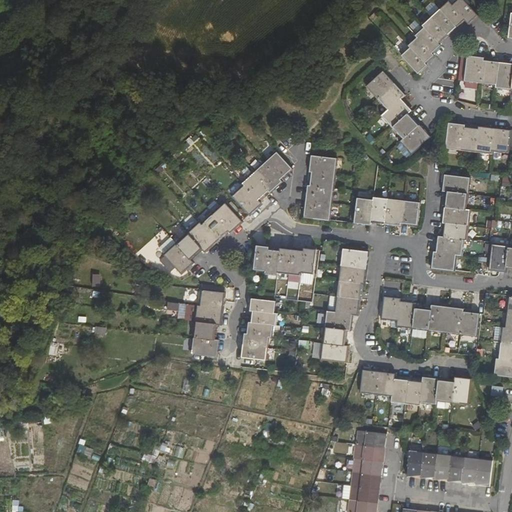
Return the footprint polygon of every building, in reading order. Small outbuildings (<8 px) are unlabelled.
[(459,0),(454,5),(466,18),(469,22),(474,18),(478,14),(464,0),(459,0)] [(451,1),(442,9),(458,26),(462,22),(466,18),(454,5),(451,1)] [(433,17),(448,34),(453,30),(458,26),(442,9),(433,17)] [(426,27),(439,42),(444,38),(448,34),(433,17),(424,25),(426,27)] [(419,37),(433,52),(437,48),(441,44),(439,42),(426,27),(417,35),(419,37)] [(412,47),(426,62),(430,58),(434,54),(433,52),(419,37),(410,46),(412,47)] [(401,50),(407,46),(402,39),(396,43),(401,50)] [(412,47),(403,56),(418,72),(422,69),(427,64),(426,62),(412,47)] [(465,81),(481,83),(484,60),(485,57),(476,56),(468,55),(465,81)] [(484,60),(481,83),(497,85),(500,62),(492,61),(484,60)] [(497,87),(511,89),(511,63),(508,63),(500,62),(497,85),(497,87)] [(389,76),(384,70),(367,86),(378,98),(395,82),(389,76)] [(395,82),(378,98),(388,110),(401,98),(405,94),(400,87),(395,82)] [(401,98),(388,110),(383,115),(393,127),(409,112),(412,110),(406,103),(401,98)] [(374,118),(375,105),(367,105),(366,118),(374,118)] [(415,118),(409,112),(393,127),(404,139),(420,124),(415,118)] [(447,148),(462,150),(466,125),(458,124),(449,123),(447,148)] [(426,130),(420,124),(404,139),(401,141),(412,153),(431,136),(426,130)] [(466,125),(462,150),(476,151),(479,127),(472,126),(466,125)] [(479,127),(476,151),(492,153),(492,151),(496,129),(487,128),(479,127)] [(496,129),(492,151),(508,153),(510,130),(503,129),(496,129)] [(277,152),(265,162),(281,180),(288,173),(292,169),(291,167),(277,152)] [(337,159),(311,156),(310,164),(310,171),(335,174),(337,159)] [(265,162),(254,173),(271,192),(278,186),(282,181),(281,180),(265,162)] [(335,174),(310,171),(308,179),(308,186),(334,189),(335,174)] [(254,173),(243,183),(246,186),(260,202),(267,196),(271,192),(254,173)] [(470,178),(445,175),(444,182),(443,191),(446,192),(468,194),(470,178)] [(511,185),(511,177),(511,176),(504,176),(503,185),(511,185)] [(234,197),(249,214),(250,215),(255,210),(262,204),(260,202),(246,186),(234,197)] [(334,189),(308,186),(307,195),(306,200),(332,204),(334,189)] [(468,194),(446,192),(445,200),(445,207),(466,210),(468,194)] [(389,199),(374,197),(374,200),(371,222),(379,223),(386,224),(389,199)] [(371,222),(374,200),(358,198),(355,223),(363,224),(371,225),(371,222)] [(404,201),(389,199),(386,224),(393,224),(401,225),(401,223),(404,201)] [(332,204),(306,200),(305,207),(304,217),(330,220),(332,204)] [(419,203),(404,201),(401,223),(410,224),(417,225),(417,224),(419,203)] [(225,203),(213,213),(229,231),(230,232),(238,226),(242,222),(242,221),(225,203)] [(466,210),(445,207),(444,215),(443,223),(467,226),(469,210),(466,210)] [(201,225),(217,242),(224,235),(229,231),(213,213),(201,225)] [(188,234),(202,249),(205,253),(211,247),(217,242),(201,225),(200,223),(188,234)] [(467,226),(443,223),(442,231),(441,237),(462,239),(465,240),(467,226)] [(176,245),(190,260),(197,254),(202,249),(188,234),(176,245)] [(462,239),(441,237),(439,237),(438,245),(437,252),(456,255),(460,255),(462,239)] [(506,269),(509,246),(493,244),(490,270),(500,271),(506,272),(506,269)] [(165,255),(181,274),(189,267),(193,263),(190,260),(176,245),(165,255)] [(257,246),(257,251),(255,270),(266,271),(269,250),(269,247),(257,246)] [(278,272),(289,274),(293,250),(281,249),(281,251),(278,272)] [(304,251),(302,272),(313,273),(316,250),(305,249),(304,251)] [(342,264),(367,267),(368,261),(369,252),(344,249),(342,264)] [(266,271),(266,274),(278,275),(278,272),(281,251),(269,250),(266,271)] [(289,274),(301,275),(302,272),(304,251),(293,250),(289,274)] [(456,255),(437,252),(434,252),(433,259),(432,268),(454,270),(456,255)] [(342,264),(340,281),(362,283),(365,284),(367,272),(367,267),(342,264)] [(340,281),(338,297),(361,299),(362,290),(362,283),(340,281)] [(185,302),(168,301),(167,309),(178,309),(178,318),(197,319),(198,298),(197,298),(198,290),(186,289),(185,302)] [(201,307),(223,311),(224,303),(225,293),(203,290),(201,307)] [(398,321),(401,301),(401,298),(394,297),(385,296),(382,319),(398,321)] [(338,297),(337,312),(353,314),(359,315),(360,304),(361,299),(338,297)] [(251,311),(253,311),(275,313),(276,302),(252,299),(251,306),(251,311)] [(410,302),(401,301),(398,321),(397,327),(413,328),(415,306),(416,303),(410,302)] [(432,305),(432,308),(429,330),(444,332),(448,307),(441,306),(432,305)] [(424,307),(415,306),(413,328),(429,330),(432,308),(424,307)] [(197,322),(218,325),(221,325),(222,315),(223,311),(201,307),(199,307),(197,322)] [(454,308),(448,307),(444,332),(461,334),(463,312),(464,309),(454,308)] [(253,311),(253,314),(252,322),(273,325),(276,326),(278,314),(275,313),(253,311)] [(327,311),(325,327),(347,329),(351,330),(352,323),(353,314),(337,312),(327,311)] [(472,313),(463,312),(461,334),(476,336),(479,314),(472,313)] [(195,337),(216,340),(217,333),(218,325),(197,322),(195,337)] [(273,325),(252,322),(250,322),(249,328),(248,334),(268,336),(272,337),(273,325)] [(325,327),(324,343),(345,346),(346,336),(347,329),(325,327)] [(503,327),(501,344),(511,344),(511,328),(506,328),(503,327)] [(268,336),(248,334),(246,334),(246,340),(245,345),(267,348),(268,336)] [(217,356),(218,351),(219,340),(216,340),(195,337),(192,353),(217,356)] [(322,359),(346,361),(348,351),(348,346),(345,346),(324,343),(322,359)] [(511,344),(501,344),(500,359),(511,360),(511,344)] [(267,348),(245,345),(244,351),(243,358),(266,360),(267,348)] [(511,360),(500,359),(496,359),(494,374),(511,376),(511,360)] [(371,370),(364,370),(360,392),(376,394),(379,372),(371,370)] [(379,372),(376,394),(392,396),(394,376),(394,373),(386,372),(379,372)] [(392,396),(391,401),(406,403),(409,378),(400,377),(394,376),(392,396)] [(424,377),(424,379),(420,402),(436,404),(439,379),(432,378),(424,377)] [(456,377),(455,381),(453,402),(469,404),(472,379),(465,378),(456,377)] [(409,378),(406,403),(420,405),(420,402),(424,379),(415,378),(409,378)] [(455,381),(451,380),(439,379),(436,404),(452,406),(453,402),(455,381)] [(501,397),(502,388),(493,387),(492,396),(501,397)] [(387,434),(358,431),(356,445),(385,449),(386,443),(387,434)] [(176,433),(174,441),(181,443),(183,434),(176,433)] [(156,443),(155,448),(168,451),(170,446),(156,443)] [(385,449),(356,445),(354,459),(383,463),(384,456),(385,449)] [(410,452),(407,477),(414,476),(421,476),(424,453),(410,452)] [(421,476),(421,479),(428,478),(435,477),(438,455),(424,453),(421,476)] [(451,456),(438,455),(435,477),(435,480),(441,480),(448,479),(451,456)] [(465,458),(451,456),(448,479),(448,482),(456,481),(463,481),(465,458)] [(476,482),(479,459),(465,458),(463,481),(462,484),(468,483),(476,482)] [(383,463),(354,459),(353,473),(382,477),(382,470),(383,463)] [(492,460),(479,459),(476,482),(476,485),(483,485),(489,484),(492,460)] [(382,477),(353,473),(351,486),(380,490),(381,484),(382,477)] [(380,490),(351,486),(349,500),(378,504),(379,497),(380,490)] [(378,504),(349,500),(347,511),(377,511),(378,504)]
